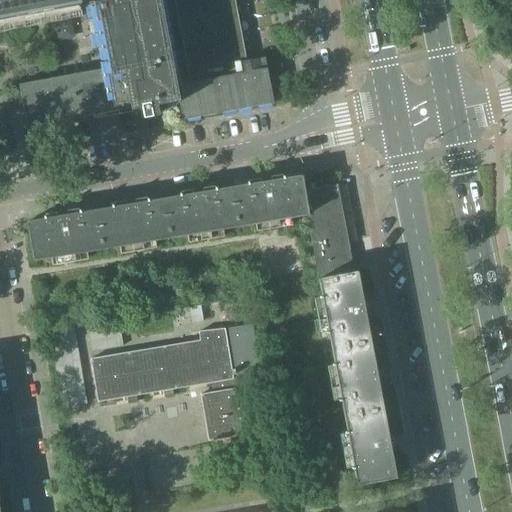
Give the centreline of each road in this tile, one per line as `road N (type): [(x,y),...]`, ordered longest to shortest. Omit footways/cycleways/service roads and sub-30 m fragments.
road 1 (secondary): [(396,131),(470,511)]
road 2 (secondary): [(511,425),(451,111)]
road 3 (residential): [(0,194),(306,137)]
road 4 (residential): [(0,246),(44,511)]
road 5 (residential): [(306,137),(314,101),(296,0)]
